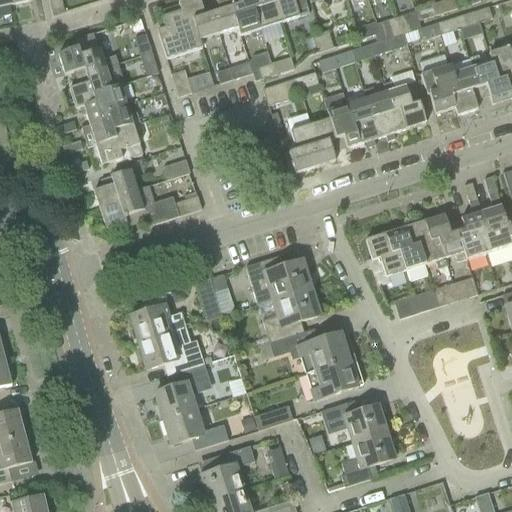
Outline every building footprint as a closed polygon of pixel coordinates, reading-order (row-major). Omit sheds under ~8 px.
[(9,0),(0,0),(0,9),(11,7),(9,0)] [(208,9),(201,11),(197,0),(194,0),(178,5),(185,26),(191,24),(200,46),(219,40),(208,9)] [(231,11),(237,9),(234,0),(213,0),(215,7),(208,9),(219,40),(237,34),(239,39),(239,38),(231,11)] [(252,13),(259,10),(255,0),(234,0),(237,9),(231,11),(239,38),(249,35),(251,41),(260,38),(252,13)] [(272,7),(278,4),(276,0),(255,0),(259,10),(252,13),(260,38),(261,37),(259,32),(278,26),(272,7)] [(303,3),(301,4),(299,0),(276,0),(278,4),(272,7),(278,26),(308,17),(303,3)] [(436,17),(454,11),(450,0),(449,0),(432,5),(433,8),(436,17)] [(191,24),(185,26),(178,5),(177,6),(178,8),(158,14),(163,31),(156,33),(165,62),(201,51),(200,46),(191,24)] [(436,17),(433,8),(432,5),(412,12),(416,23),(436,17)] [(477,26),(491,21),(487,10),(473,14),(477,26)] [(473,14),(454,20),(458,32),(477,26),(473,14)] [(399,37),(402,36),(415,32),(410,16),(394,21),(399,37)] [(458,32),(454,20),(435,26),(439,38),(458,32)] [(392,39),(399,37),(394,21),(387,23),(392,39)] [(376,35),(373,36),(375,45),(392,39),(387,23),(373,28),(376,35)] [(373,36),(376,35),(373,28),(372,25),(354,31),(357,41),(373,36)] [(435,26),(415,33),(418,41),(419,44),(439,38),(435,26)] [(325,53),(331,51),(326,35),(320,37),(325,53)] [(403,40),(402,36),(399,37),(392,39),(375,45),(368,47),(372,58),(405,48),(403,40)] [(99,52),(97,52),(92,37),(74,43),(76,51),(57,57),(63,77),(75,74),(77,80),(105,72),(105,71),(117,68),(114,59),(102,62),(99,52)] [(325,53),(320,37),(310,40),(314,56),(325,53)] [(139,61),(151,58),(144,38),(133,42),(139,61)] [(353,64),(372,58),(368,47),(349,53),(350,55),(353,64)] [(511,67),(510,62),(506,50),(486,56),(490,66),(495,84),(503,82),(510,101),(511,101),(509,93),(511,92),(511,67)] [(353,64),(350,55),(349,53),(330,59),(330,61),(333,71),(353,64)] [(145,80),(157,76),(151,58),(139,61),(145,80)] [(333,71),(330,61),(330,59),(316,64),(320,75),(333,71)] [(490,66),(481,69),(477,59),(467,62),(479,98),(487,96),(491,108),(510,101),(503,82),(495,84),(490,66)] [(273,77),(292,71),(289,61),(270,67),(273,77)] [(473,100),(479,98),(467,62),(448,68),(457,97),(450,100),(453,111),(456,119),(476,112),(473,100)] [(252,77),(250,73),(248,65),(229,71),(229,73),(233,83),(252,77)] [(270,67),(257,72),(260,82),(273,77),(270,67)] [(450,100),(457,97),(448,68),(421,77),(434,117),(453,111),(450,100)] [(233,83),(229,73),(229,71),(214,76),(217,88),(233,83)] [(119,88),(111,91),(105,72),(77,80),(80,88),(68,91),(74,112),(82,109),(95,105),(93,98),(119,89),(119,88)] [(190,96),(183,74),(170,78),(177,101),(190,96)] [(309,97),(320,94),(314,76),(294,82),(297,92),(306,89),(309,97)] [(285,96),(297,92),(294,82),(261,93),(266,110),(287,103),(285,96)] [(390,85),(381,87),(383,95),(390,116),(398,114),(404,133),(424,126),(418,107),(412,86),(392,92),(390,85)] [(107,116),(126,109),(119,89),(93,98),(95,105),(82,109),(88,128),(108,122),(107,116)] [(371,90),(362,93),(365,100),(373,128),(381,126),(387,145),(394,142),(392,136),(404,133),(398,114),(390,116),(383,95),(373,98),(371,90)] [(381,126),(373,128),(365,100),(345,106),(353,134),(361,132),(367,151),(374,149),(373,143),(384,139),(386,145),(387,145),(381,126)] [(334,110),(325,112),(328,122),(337,150),(344,147),(346,151),(365,145),(367,151),(361,132),(353,134),(345,106),(334,110)] [(88,128),(80,130),(86,151),(94,148),(114,142),(112,134),(138,126),(135,116),(129,118),(126,109),(107,116),(108,122),(88,128)] [(337,150),(328,122),(325,112),(324,113),(327,123),(309,128),(315,148),(308,150),(314,170),(334,163),(330,152),(337,150)] [(58,138),(75,132),(72,125),(55,130),(58,138)] [(14,181),(9,158),(9,154),(4,126),(0,126),(0,151),(1,155),(0,155),(0,176),(1,184),(14,181)] [(132,128),(138,126),(112,134),(114,142),(94,148),(100,168),(117,163),(117,165),(141,157),(132,128)] [(308,150),(315,148),(309,128),(290,134),(294,148),(286,150),(294,176),(314,170),(308,150)] [(64,157),(81,152),(79,144),(61,149),(64,157)] [(22,180),(19,163),(18,156),(9,158),(14,181),(22,180)] [(166,184),(189,176),(184,163),(162,170),(166,184)] [(70,177),(87,172),(85,164),(68,169),(70,177)] [(136,193),(136,192),(130,173),(99,183),(101,191),(92,193),(98,212),(118,206),(116,200),(147,190),(147,189),(136,193)] [(511,180),(510,174),(502,176),(511,208),(511,180)] [(511,248),(502,218),(490,180),(482,182),(491,211),(480,215),(486,236),(479,239),(485,257),(511,248)] [(486,236),(480,215),(470,186),(462,189),(472,217),(460,221),(461,226),(454,228),(465,263),(485,257),(479,239),(486,236)] [(170,200),(153,205),(147,190),(116,200),(118,206),(98,212),(105,233),(124,227),(125,229),(143,223),(145,230),(200,213),(196,199),(172,207),(170,200)] [(454,228),(447,231),(443,218),(423,224),(430,246),(438,244),(446,269),(444,261),(454,258),(455,265),(464,262),(465,263),(454,228)] [(438,244),(430,246),(423,224),(404,230),(411,252),(419,250),(424,268),(434,264),(437,272),(446,269),(438,244)] [(419,250),(411,252),(404,230),(385,236),(392,258),(399,256),(405,274),(424,268),(419,250)] [(399,256),(392,258),(385,236),(364,243),(370,262),(367,263),(376,288),(386,284),(384,280),(405,274),(399,256)] [(271,263),(278,261),(278,259),(244,270),(256,308),(268,304),(268,305),(310,292),(301,264),(274,273),(271,263)] [(213,296),(226,292),(222,277),(208,282),(213,296)] [(468,300),(476,298),(471,281),(463,283),(468,300)] [(221,320),(213,296),(208,282),(193,287),(206,325),(221,320)] [(449,306),(457,304),(451,287),(444,289),(449,306)] [(291,327),(318,319),(310,292),(268,305),(273,320),(260,324),(267,347),(255,351),(313,333),(313,332),(303,335),(302,334),(295,337),(291,327)] [(430,312),(438,310),(432,293),(425,295),(430,312)] [(132,331),(128,332),(132,346),(137,345),(138,348),(167,338),(185,332),(179,316),(167,320),(166,316),(160,298),(160,297),(142,303),(145,314),(129,320),(132,331)] [(411,319),(419,316),(413,299),(405,301),(411,319)] [(167,338),(138,348),(146,373),(162,367),(172,364),(176,377),(203,368),(195,343),(189,345),(185,332),(167,338)] [(345,335),(317,343),(313,333),(255,351),(259,364),(288,355),(291,363),(297,361),(303,377),(305,377),(305,378),(354,362),(345,335)] [(0,390),(11,388),(3,361),(0,361),(0,390)] [(310,404),(362,388),(354,362),(305,378),(310,393),(307,394),(310,404)] [(178,388),(153,396),(162,423),(194,413),(189,399),(185,385),(206,379),(203,368),(176,377),(179,387),(178,388)] [(376,409),(349,418),(345,406),(319,415),(326,438),(344,432),(349,448),(385,436),(376,409)] [(256,434),(290,422),(286,409),(252,420),(256,434)] [(0,444),(24,438),(17,412),(0,416),(0,444)] [(222,429),(201,435),(194,413),(162,423),(170,449),(190,442),(193,454),(227,444),(222,429)] [(454,426),(456,439),(479,436),(477,423),(454,426)] [(366,471),(393,462),(385,436),(349,448),(353,463),(340,467),(343,478),(339,479),(343,491),(370,482),(366,471)] [(0,486),(11,484),(7,472),(31,465),(24,438),(0,444),(0,486)] [(253,465),(248,450),(201,464),(204,476),(198,478),(207,506),(242,495),(235,470),(253,465)] [(280,453),(268,457),(275,481),(288,477),(280,453)] [(293,511),(291,503),(262,511),(247,511),(242,495),(207,506),(209,511),(293,511)] [(407,511),(403,498),(403,497),(388,502),(390,511),(407,511)] [(45,511),(42,498),(9,506),(10,511),(45,511)]
